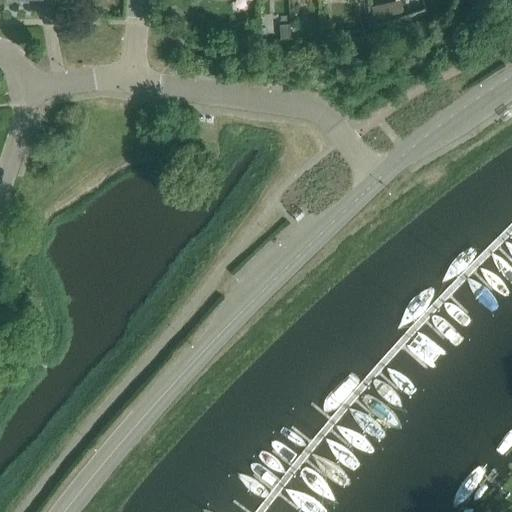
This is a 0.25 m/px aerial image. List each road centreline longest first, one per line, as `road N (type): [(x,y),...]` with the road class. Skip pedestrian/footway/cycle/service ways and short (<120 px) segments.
road 1 (tertiary): [(63,511),(169,387),(376,180)]
road 2 (residential): [(129,83),(293,105),(341,134),(376,180)]
road 3 (tertiary): [(376,180),(511,77)]
